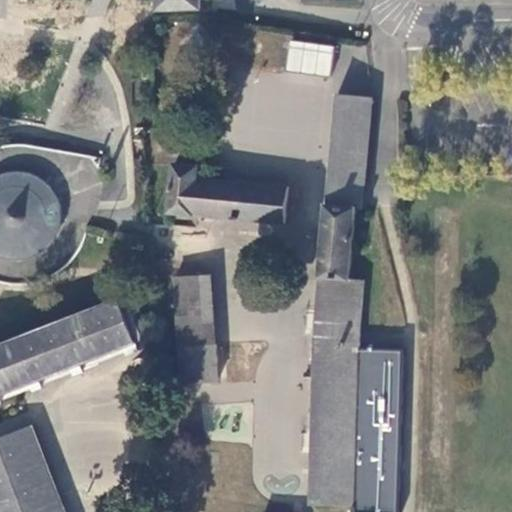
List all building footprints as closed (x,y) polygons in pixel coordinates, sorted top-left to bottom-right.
[(200,0),(158,0),(159,10),(201,8),(200,0)] [(41,147),(65,150),(96,154),(119,39),(100,35),(44,25),(25,145),(41,147)] [(259,31),(258,43),(280,46),(282,34),(259,31)] [(330,76),(333,45),(288,41),(285,71),(330,76)] [(338,96),(329,207),(356,210),(362,210),(363,201),(372,100),(338,96)] [(171,213),(285,224),(289,190),(199,179),(200,167),(175,164),(171,213)] [(46,249),(60,236),(66,216),(63,202),(60,192),(43,175),(18,170),(1,175),(0,175),(0,253),(18,259),(36,257),(46,249)] [(33,263),(4,263),(0,260),(0,282),(4,284),(16,285),(28,285),(40,282),(51,278),(59,273),(65,268),(71,262),(78,255),(83,247),(86,238),(88,229),(91,216),(92,202),(73,195),(66,234),(55,250),(33,263)] [(329,207),(322,275),(351,279),(356,210),(329,207)] [(322,275),(316,338),(312,505),(357,507),(363,327),(366,281),(351,279),(322,275)] [(176,279),(183,383),(219,381),(213,277),(176,279)] [(0,394),(136,343),(119,300),(0,346),(0,394)] [(68,511),(34,424),(0,437),(0,511),(68,511)]
